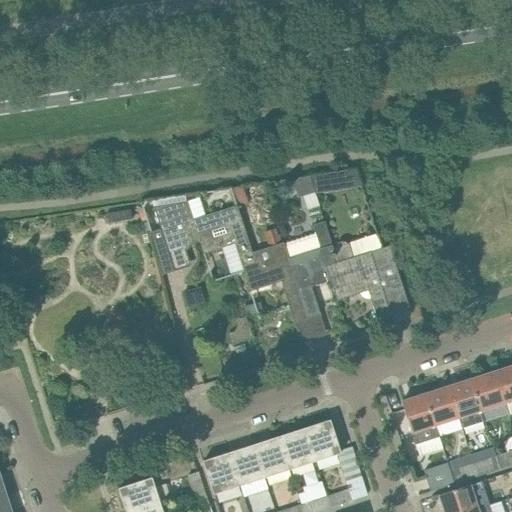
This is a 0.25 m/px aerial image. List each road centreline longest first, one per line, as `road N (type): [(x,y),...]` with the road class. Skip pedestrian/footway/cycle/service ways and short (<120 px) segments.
road 1 (primary): [(511,24),(0,102)]
road 2 (residential): [(46,476),(355,379)]
road 3 (unclassified): [(355,379),(511,328)]
road 4 (unclassified): [(398,511),(355,379)]
